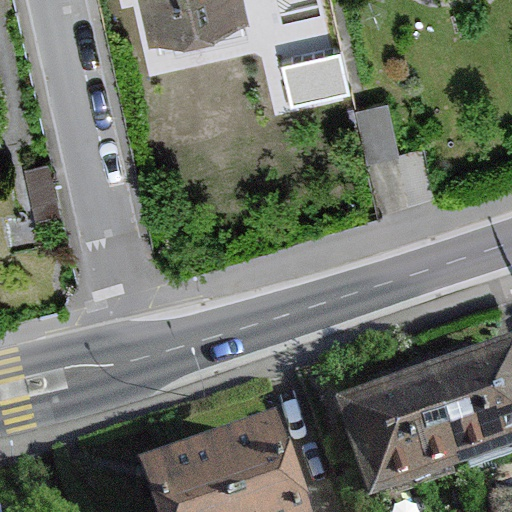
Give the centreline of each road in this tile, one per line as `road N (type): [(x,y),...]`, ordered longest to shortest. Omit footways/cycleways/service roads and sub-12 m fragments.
road 1 (tertiary): [(511,239),(127,362)]
road 2 (residential): [(127,362),(48,0)]
road 3 (tertiary): [(127,362),(0,392)]
